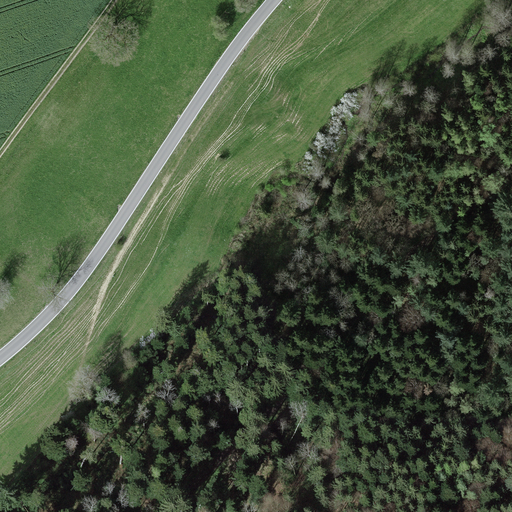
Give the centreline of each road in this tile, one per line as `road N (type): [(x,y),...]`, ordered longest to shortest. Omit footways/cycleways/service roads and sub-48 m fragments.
road 1 (tertiary): [(0,358),(97,255),(273,0)]
road 2 (track): [(112,0),(0,151)]
